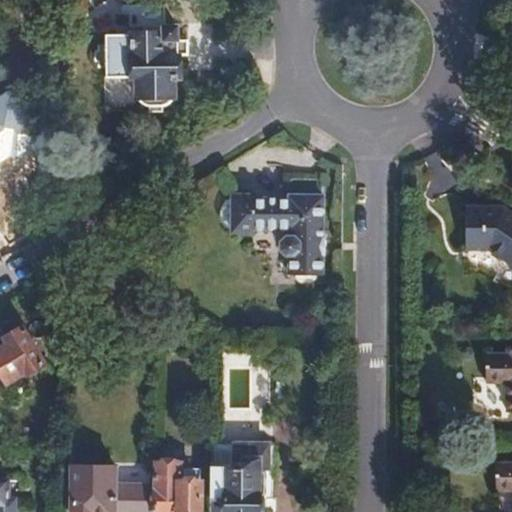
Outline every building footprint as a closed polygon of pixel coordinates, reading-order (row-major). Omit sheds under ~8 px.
[(131,35),(104,35),(105,77),(132,78),(134,99),(137,99),(138,105),(140,107),(167,106),(170,103),(170,101),(170,97),(172,97),(172,78),(175,78),(173,26),(163,26),(163,32),(131,32),(131,35)] [(250,197),(231,197),(227,199),(223,202),(220,206),(219,210),(218,214),(219,219),(220,223),(223,227),(226,230),(230,233),(250,233),(250,230),(286,230),(286,239),(283,238),(279,243),(278,251),(283,255),(286,256),(286,276),(321,276),(321,256),(318,256),(318,238),(320,238),(320,196),(288,197),(288,200),(250,199),(250,197)] [(462,203),(461,248),(486,248),(511,264),(511,212),(500,204),(462,203)] [(6,330),(0,333),(0,367),(4,373),(24,360),(26,364),(42,354),(18,315),(2,325),(6,330)] [(60,343),(60,351),(70,351),(70,343),(60,343)] [(483,354),(483,382),(502,382),(502,412),(511,411),(511,343),(503,343),(503,354),(483,354)] [(226,414),(257,415),(258,355),(227,355),(226,414)] [(207,435),(205,511),(255,511),(256,461),(268,461),(268,437),(207,435)] [(511,462),(492,463),(492,490),(511,490),(511,506),(511,462)] [(153,511),(154,504),(118,503),(118,483),(69,482),(68,511),(153,511)] [(158,504),(154,504),(153,511),(197,511),(198,490),(159,489),(158,504)]
